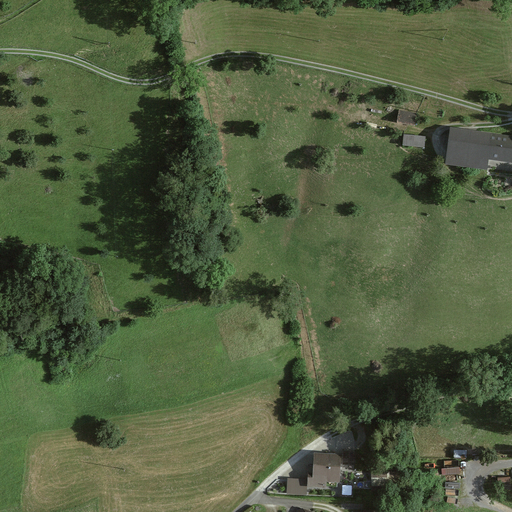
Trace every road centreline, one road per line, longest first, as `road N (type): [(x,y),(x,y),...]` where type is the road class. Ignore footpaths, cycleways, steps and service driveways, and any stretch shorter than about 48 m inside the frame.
road 1 (track): [(0,50),(56,54),(149,83),(213,58),(277,57),(511,113)]
road 2 (track): [(511,382),(373,414),(330,434),(254,498)]
